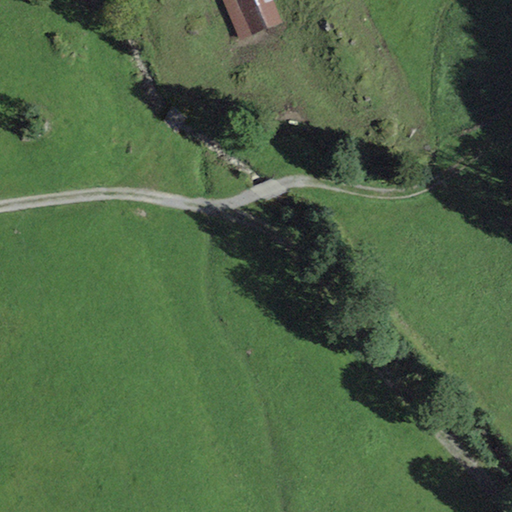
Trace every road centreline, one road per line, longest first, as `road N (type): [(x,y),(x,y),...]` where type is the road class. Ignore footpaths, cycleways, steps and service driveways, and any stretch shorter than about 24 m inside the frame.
road 1 (track): [(196,209),(233,218),(256,241),(380,407),(477,511)]
road 2 (track): [(196,209),(267,179),(368,201),(426,189),(511,138)]
road 3 (track): [(0,209),(100,196),(196,209)]
